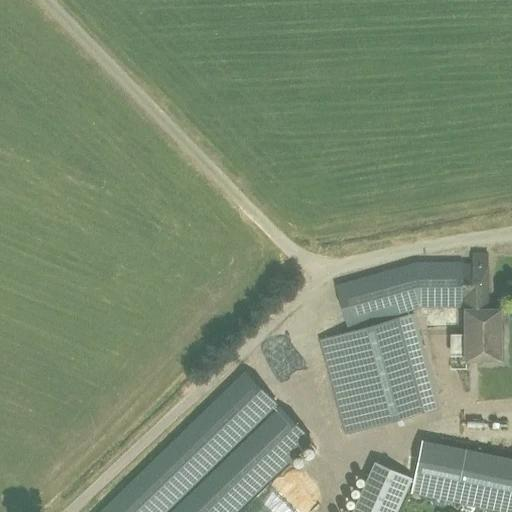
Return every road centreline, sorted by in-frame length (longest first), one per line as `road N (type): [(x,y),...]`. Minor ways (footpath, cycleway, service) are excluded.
road 1 (track): [(80,511),(322,272)]
road 2 (unclassified): [(322,272),(382,253),(511,232)]
